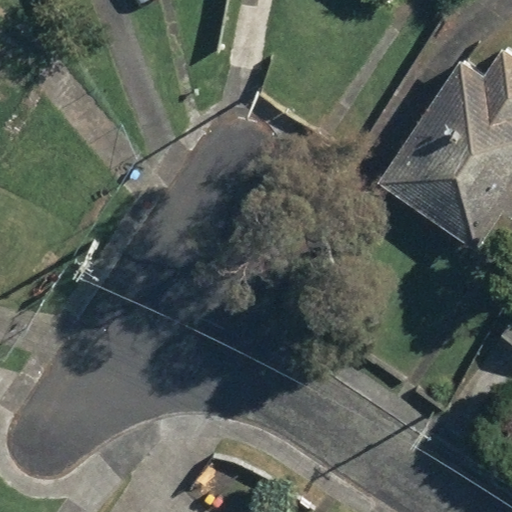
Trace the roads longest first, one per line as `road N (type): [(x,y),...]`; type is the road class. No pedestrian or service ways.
road 1 (residential): [(461,511),(149,295)]
road 2 (residential): [(52,442),(149,295)]
road 3 (residential): [(149,295),(243,160)]
